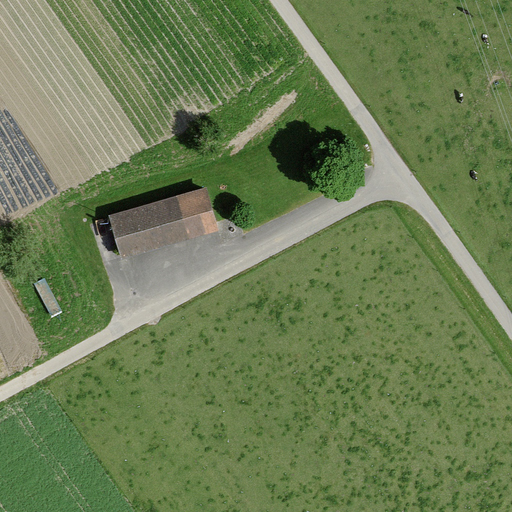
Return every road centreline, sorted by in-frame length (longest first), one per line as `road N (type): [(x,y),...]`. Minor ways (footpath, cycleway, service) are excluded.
road 1 (residential): [(0,389),(399,172)]
road 2 (unclassified): [(399,172),(276,0)]
road 3 (unclassified): [(511,329),(399,172)]
